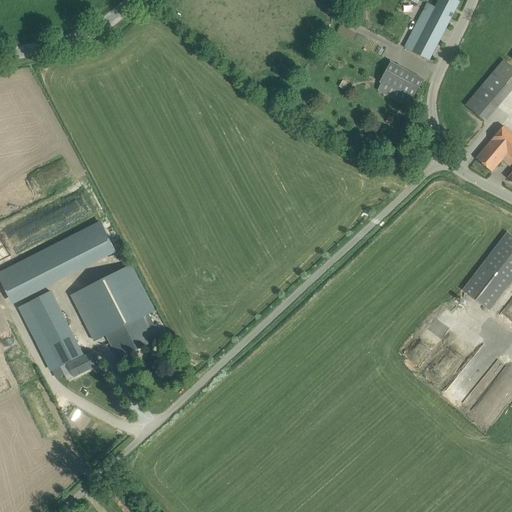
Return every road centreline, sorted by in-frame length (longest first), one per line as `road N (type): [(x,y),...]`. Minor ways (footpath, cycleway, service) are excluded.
road 1 (unclassified): [(55,511),(442,158)]
road 2 (unclassified): [(442,158),(430,99),(471,0)]
road 3 (unclassified): [(0,53),(93,26),(126,0)]
